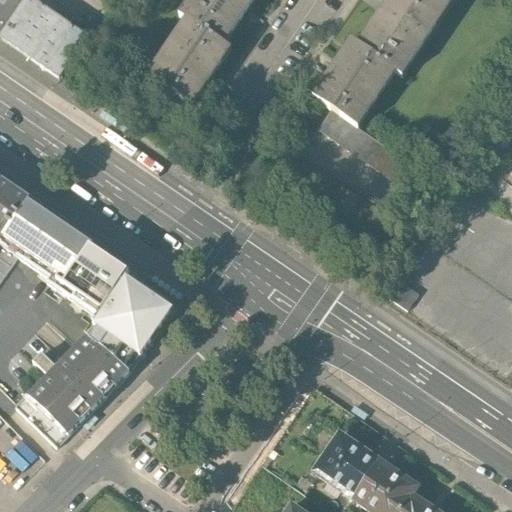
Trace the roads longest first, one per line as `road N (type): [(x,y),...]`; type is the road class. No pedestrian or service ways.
road 1 (residential): [(37,511),(197,353),(260,273)]
road 2 (primary): [(0,93),(260,273)]
road 3 (primary): [(260,273),(511,444)]
